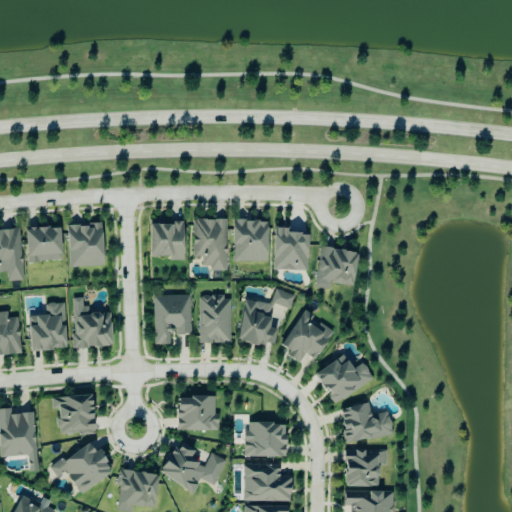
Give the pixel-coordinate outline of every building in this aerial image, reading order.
[(147,220),(147,258),(168,258),(168,261),(181,261),(181,223),(163,223),(163,220),(147,220)] [(225,221),(191,220),(190,258),(200,258),(200,266),(208,267),(208,272),(224,272),(225,221)] [(230,262),(264,263),(265,221),(231,221),(230,262)] [(67,268),(101,266),(99,224),(65,226),(67,268)] [(23,229),(25,262),(59,261),(57,228),(23,229)] [(271,270),(305,271),(306,234),(283,234),(283,228),(272,228),(271,270)] [(0,230),(0,273),(4,273),(5,282),(21,281),(18,229),(0,230)] [(351,286),(355,252),(318,249),(313,289),(326,291),(327,284),(351,286)] [(233,337),(268,350),(278,322),(267,318),(272,305),(287,310),(292,296),(273,289),(267,307),(246,300),(233,337)] [(189,334),(188,296),(151,297),(152,346),(167,345),(167,335),(189,334)] [(196,344),(228,345),(228,297),(197,297),(196,344)] [(70,299),(71,348),(109,347),(108,313),(83,314),(82,299),(70,299)] [(64,350),(62,303),(43,304),(44,316),(25,317),(27,351),(64,350)] [(0,356),(20,354),(16,318),(7,318),(6,312),(0,312),(0,356)] [(331,332),(301,312),(277,349),(298,363),(303,354),(313,361),(331,332)] [(311,374),(331,405),(371,381),(360,363),(350,370),(341,356),(311,374)] [(49,399),(50,410),(54,410),(57,437),(92,433),(88,395),(49,399)] [(212,397),(175,397),(174,431),(215,431),(216,414),(212,413),(212,397)] [(390,436),(386,413),(368,416),(366,404),(337,410),(343,445),(390,436)] [(0,409),(0,458),(26,457),(27,473),(35,472),(31,413),(7,415),(7,410),(0,409)] [(242,458),(282,458),(283,424),(243,424),(242,458)] [(79,496),(110,473),(95,451),(93,453),(85,443),(48,470),(55,479),(62,473),(79,496)] [(224,462),(208,453),(204,460),(178,445),(173,453),(169,451),(156,475),(191,494),(198,481),(211,487),(224,462)] [(376,489),(376,467),(383,467),(384,451),(342,450),(342,488),(376,489)] [(240,502),(288,503),(288,477),(277,477),(277,466),(241,465),(240,502)] [(155,475),(118,472),(114,511),(128,511),(129,507),(152,509),(155,475)] [(389,511),(390,493),(341,492),(341,508),(349,508),(348,511),(389,511)] [(50,511),(51,511),(45,509),(48,502),(40,499),(37,505),(17,497),(11,511),(50,511)]
